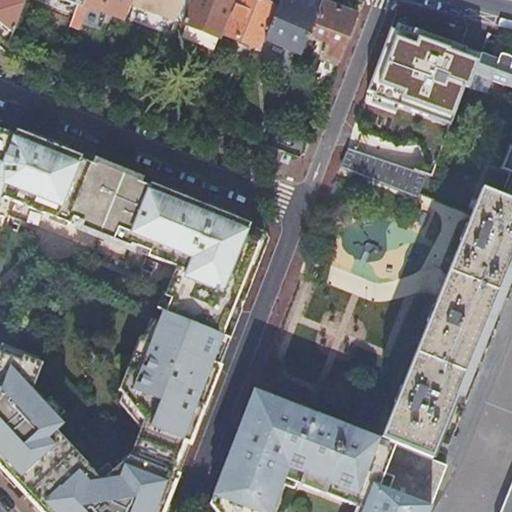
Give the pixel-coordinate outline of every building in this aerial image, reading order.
[(0,0),(0,40),(7,46),(23,0),(0,0)] [(76,3),(68,0),(64,0),(62,7),(73,11),(76,3)] [(77,0),(68,26),(77,29),(86,7),(100,12),(104,0),(77,0)] [(104,0),(100,12),(123,20),(129,3),(130,0),(104,0)] [(130,0),(129,3),(174,20),(175,19),(182,0),(130,0)] [(190,0),(182,0),(175,19),(182,22),(190,0)] [(221,33),(233,0),(190,0),(182,22),(219,37),(221,33)] [(233,0),(221,33),(260,48),(263,39),(275,8),(253,0),(233,0)] [(301,54),(307,36),(320,2),(316,0),(277,0),(275,8),(263,39),(301,54)] [(338,61),(355,15),(320,2),(307,36),(323,43),(318,53),(322,55),(320,58),(335,64),(336,60),(338,61)] [(478,54),(413,30),(411,36),(389,28),(366,92),(397,103),(395,107),(447,125),(461,87),(466,89),(478,54)] [(114,44),(108,60),(120,64),(126,48),(114,44)] [(493,81),(511,88),(511,64),(511,63),(511,57),(507,56),(500,53),(498,59),(482,53),(469,88),(488,95),(493,81)] [(229,339),(240,310),(231,306),(255,246),(241,241),(248,224),(149,184),(148,186),(137,182),(138,179),(15,131),(13,136),(0,132),(0,349),(1,347),(7,332),(0,330),(0,201),(3,199),(69,225),(72,219),(81,223),(78,229),(99,237),(101,230),(114,236),(111,242),(130,250),(131,246),(148,252),(147,256),(169,265),(176,285),(164,314),(229,339)] [(424,324),(405,372),(378,440),(378,441),(429,462),(434,450),(451,408),(494,301),(511,255),(511,147),(507,145),(497,170),(507,174),(497,199),(478,191),(467,218),(463,227),(463,226),(457,242),(453,252),(442,281),(435,297),(431,308),(430,308),(424,324)] [(384,162),(376,159),(364,155),(344,148),(337,166),(357,174),(376,182),(419,199),(426,180),(383,163),(384,162)] [(0,353),(2,348),(1,347),(0,349),(0,469),(19,490),(40,511),(162,511),(215,374),(229,339),(164,314),(162,313),(151,343),(140,339),(119,392),(149,429),(139,437),(144,444),(137,461),(127,468),(124,464),(102,482),(57,434),(64,427),(32,392),(33,391),(42,366),(23,359),(21,363),(0,355),(0,353)] [(257,393),(253,391),(209,505),(215,511),(428,511),(445,469),(429,462),(378,441),(378,440),(367,436),(368,434),(297,406),(296,408),(257,393)] [(511,511),(511,480),(503,502),(499,511),(511,511)]
